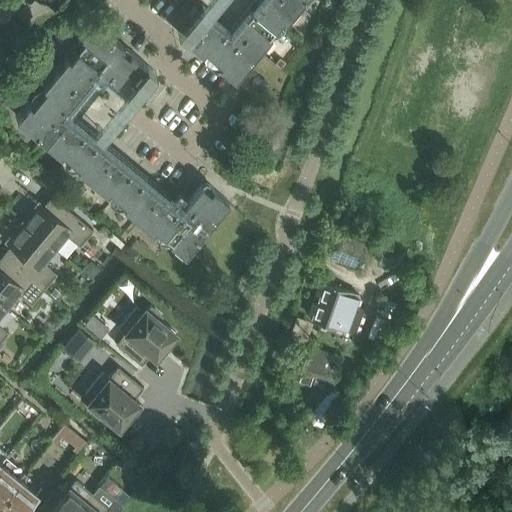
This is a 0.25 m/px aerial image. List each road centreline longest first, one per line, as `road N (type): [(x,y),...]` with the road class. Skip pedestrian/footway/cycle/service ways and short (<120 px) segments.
road 1 (residential): [(213,444),(371,0)]
road 2 (tertiary): [(301,511),(439,346)]
road 3 (tertiary): [(511,183),(439,346)]
road 4 (tertiary): [(439,346),(511,242)]
